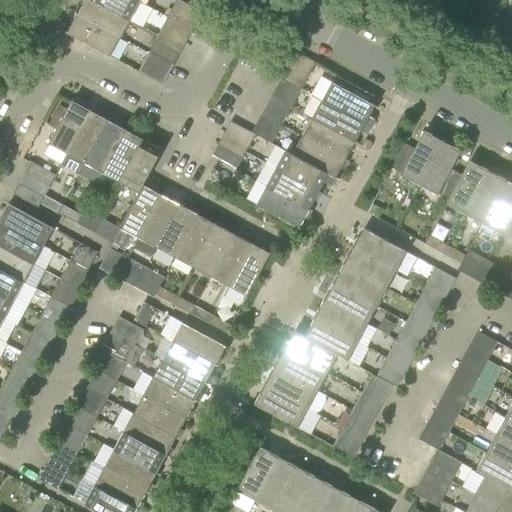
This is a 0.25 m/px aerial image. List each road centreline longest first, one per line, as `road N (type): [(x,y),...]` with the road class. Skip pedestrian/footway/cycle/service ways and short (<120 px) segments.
road 1 (residential): [(0,148),(52,50),(168,111),(190,105),(246,0)]
road 2 (residential): [(511,139),(307,29)]
